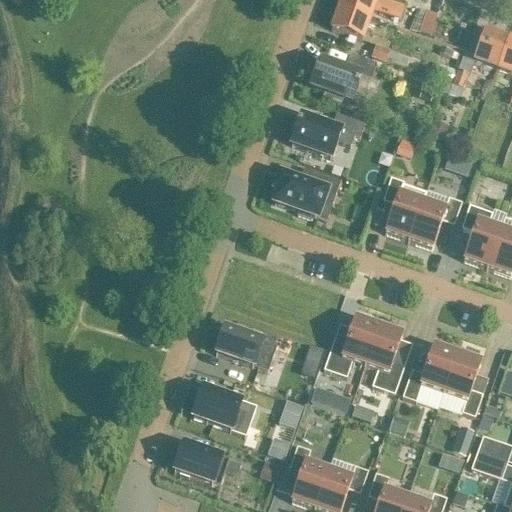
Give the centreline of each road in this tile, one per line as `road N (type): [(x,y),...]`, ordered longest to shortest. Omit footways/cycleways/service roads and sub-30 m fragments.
road 1 (residential): [(122,507),(222,216)]
road 2 (residential): [(511,320),(222,216)]
road 3 (residential): [(222,216),(302,0)]
